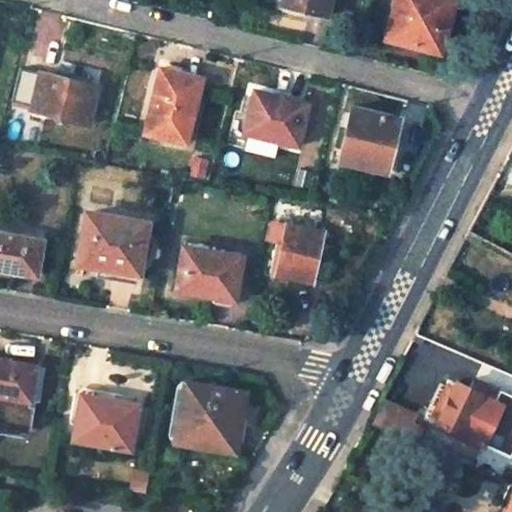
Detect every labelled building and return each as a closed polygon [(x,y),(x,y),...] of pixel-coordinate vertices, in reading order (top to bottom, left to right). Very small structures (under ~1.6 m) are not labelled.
[(279,0),(279,4),(323,15),(326,0),(279,0)] [(453,0),(396,0),(385,37),(433,50),(444,13),(449,15),(453,0)] [(30,55),(55,60),(63,14),(38,10),(30,55)] [(180,75),(158,69),(143,132),(184,142),(197,89),(177,84),(180,75)] [(98,86),(40,71),(30,109),(89,121),(98,86)] [(177,84),(197,89),(199,79),(180,75),(177,84)] [(307,102),(252,91),(243,132),(297,144),(307,102)] [(399,120),(350,108),(338,158),(394,171),(402,142),(394,140),(399,120)] [(23,141),(37,145),(44,119),(31,115),(23,141)] [(205,179),(208,158),(192,156),(189,176),(205,179)] [(145,223),(89,212),(80,261),(137,271),(145,223)] [(321,230),(285,224),(276,275),(311,281),(321,230)] [(41,242),(0,234),(0,268),(35,275),(41,242)] [(211,250),(184,245),(176,289),(213,296),(212,299),(215,302),(230,305),(233,302),(239,263),(209,257),(211,250)] [(0,360),(0,394),(31,400),(36,366),(0,360)] [(511,394),(481,382),(476,394),(454,384),(453,387),(447,384),(434,413),(440,416),(437,424),(503,451),(511,429),(511,394)] [(185,384),(174,441),(233,452),(237,432),(231,431),(237,392),(185,384)] [(417,413),(381,398),(369,420),(407,437),(417,413)] [(80,399),(73,439),(130,450),(137,405),(114,401),(114,406),(80,399)] [(335,485),(386,508),(393,492),(344,468),(335,485)] [(129,484),(146,486),(147,471),(131,469),(129,484)] [(511,511),(511,496),(505,511),(497,511),(496,511),(511,511)]
